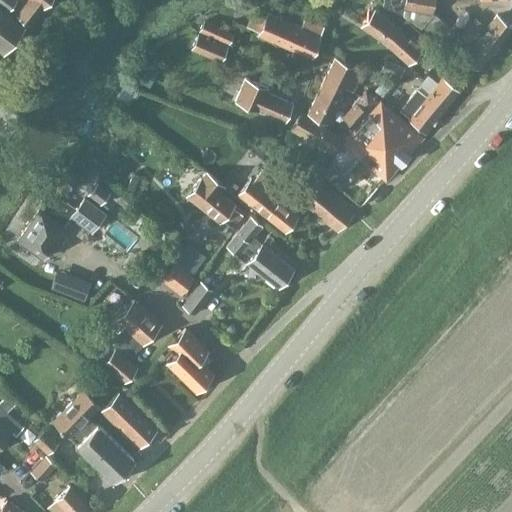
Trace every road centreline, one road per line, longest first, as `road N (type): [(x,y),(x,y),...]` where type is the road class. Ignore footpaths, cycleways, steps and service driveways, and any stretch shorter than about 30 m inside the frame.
road 1 (residential): [(352,278),(310,292),(97,511)]
road 2 (tertiary): [(147,511),(352,278)]
road 3 (tertiary): [(352,278),(511,93)]
road 4 (track): [(301,511),(263,472),(257,414),(247,405)]
